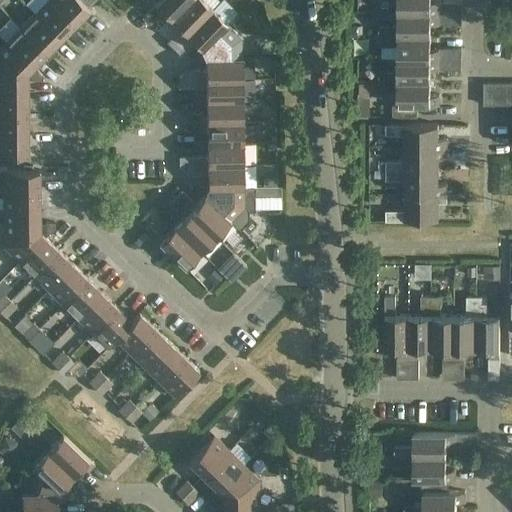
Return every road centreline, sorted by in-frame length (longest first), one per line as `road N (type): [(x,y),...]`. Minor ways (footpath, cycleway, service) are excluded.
road 1 (residential): [(109,144),(162,144),(159,57),(123,27),(64,87),(74,210),(209,328),(223,327),(277,272),(332,271)]
road 2 (residential): [(332,271),(303,0)]
road 3 (residential): [(329,391),(495,400)]
road 4 (residential): [(463,69),(461,191)]
road 5 (residential): [(329,391),(332,271)]
road 6 (residential): [(329,511),(329,391)]
